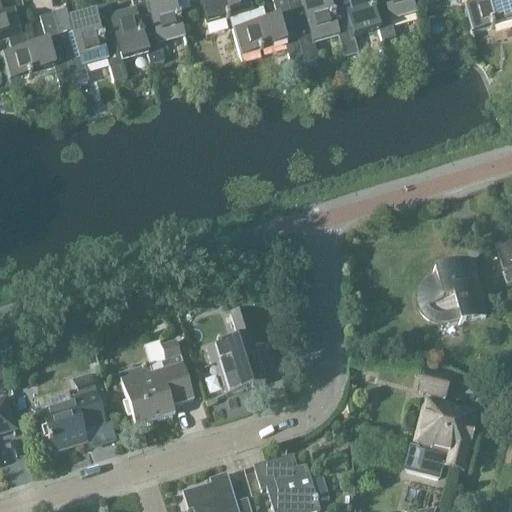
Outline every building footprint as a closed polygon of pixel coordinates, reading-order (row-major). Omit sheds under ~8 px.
[(149,68),(129,0),(128,0),(132,11),(108,18),(105,7),(91,11),(92,16),(93,16),(106,61),(105,62),(112,85),(126,81),(121,64),(145,57),(149,68)] [(183,40),(176,14),(175,14),(170,0),(150,0),(144,2),(143,0),(129,0),(149,68),(162,64),(158,47),(183,40)] [(170,0),(175,14),(176,14),(188,10),(187,4),(197,1),(205,28),(234,19),(227,0),(170,0)] [(227,0),(234,19),(238,18),(241,30),(241,31),(265,24),(265,23),(261,10),(251,13),(246,0),(227,0)] [(265,23),(265,24),(241,31),(241,30),(231,33),(238,59),(283,47),(290,69),(303,65),(285,0),(270,0),(276,20),(265,23)] [(344,60),(326,0),(285,0),(303,65),(317,61),(312,45),(337,38),(343,61),(344,60)] [(353,40),(377,33),(378,33),(368,0),(326,0),(344,60),(358,56),(353,40)] [(368,0),(378,33),(377,33),(380,43),(394,40),(389,23),(415,16),(410,0),(368,0)] [(511,0),(494,0),(472,6),(462,9),(470,36),(511,23),(511,0)] [(0,12),(0,44),(7,42),(10,54),(34,48),(34,47),(28,29),(18,32),(12,11),(1,15),(0,12)] [(65,12),(51,16),(72,90),(86,86),(81,69),(105,62),(106,61),(93,16),(92,16),(68,23),(65,12)] [(59,94),(72,90),(51,16),(38,20),(45,44),(34,47),(34,48),(10,54),(0,56),(0,57),(7,83),(52,70),(59,94)] [(511,237),(493,244),(503,272),(511,269),(511,237)] [(469,265),(431,275),(431,276),(433,276),(434,279),(431,280),(417,292),(417,311),(431,323),(438,324),(447,325),(457,322),(458,325),(457,326),(457,327),(483,320),(483,319),(469,266),(469,265)] [(252,352),(265,348),(253,311),(233,317),(240,340),(205,351),(211,369),(220,366),(230,398),(263,387),(252,352)] [(148,369),(117,379),(133,432),(172,420),(170,410),(192,403),(174,345),(158,350),(157,346),(142,351),(148,369)] [(445,379),(433,376),(423,373),(417,397),(442,403),(448,380),(445,379)] [(40,415),(39,415),(52,456),(84,446),(80,435),(105,428),(97,403),(102,401),(100,392),(95,394),(94,391),(97,390),(93,378),(90,379),(90,378),(71,383),(75,396),(77,395),(77,398),(69,401),(67,395),(37,404),(40,415)] [(424,401),(413,446),(411,451),(408,450),(402,473),(435,482),(438,469),(462,475),(477,414),(424,401)] [(0,437),(12,433),(3,404),(0,405),(0,437)] [(301,470),(295,472),(291,458),(265,466),(272,489),(264,492),(270,511),(317,511),(316,507),(327,504),(320,481),(309,485),(307,478),(304,479),(301,470)] [(248,511),(246,503),(233,506),(225,478),(208,483),(209,488),(181,497),(185,511),(248,511)]
